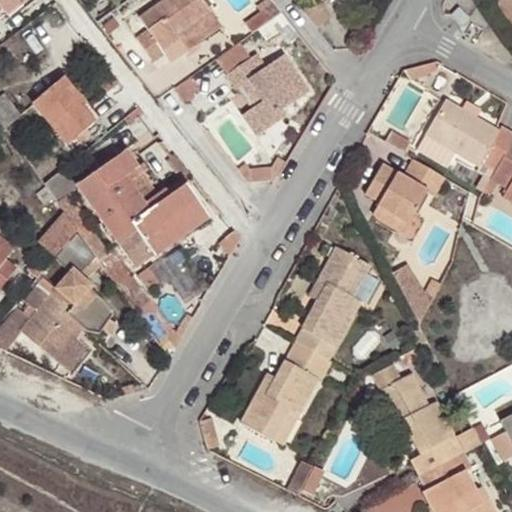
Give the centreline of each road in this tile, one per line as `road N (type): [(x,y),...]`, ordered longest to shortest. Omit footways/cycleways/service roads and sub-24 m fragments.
road 1 (residential): [(69,0),(273,258)]
road 2 (residential): [(140,471),(273,258)]
road 3 (residential): [(273,258),(360,101)]
road 4 (unclassified): [(140,471),(0,400)]
road 5 (residential): [(279,0),(360,101)]
